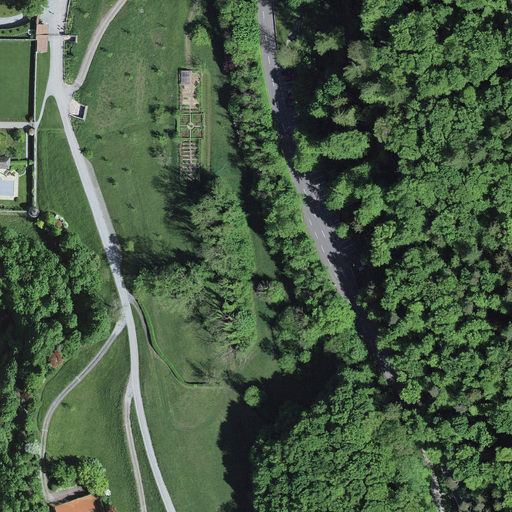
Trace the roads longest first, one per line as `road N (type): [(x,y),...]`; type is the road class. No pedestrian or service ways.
road 1 (secondary): [(262,0),(278,107),(310,206),(468,511)]
road 2 (track): [(171,511),(144,429),(128,315),(60,93),(57,0)]
road 3 (track): [(339,0),(422,425)]
road 4 (track): [(128,315),(43,441),(48,511)]
road 5 (track): [(136,375),(127,429),(143,511)]
